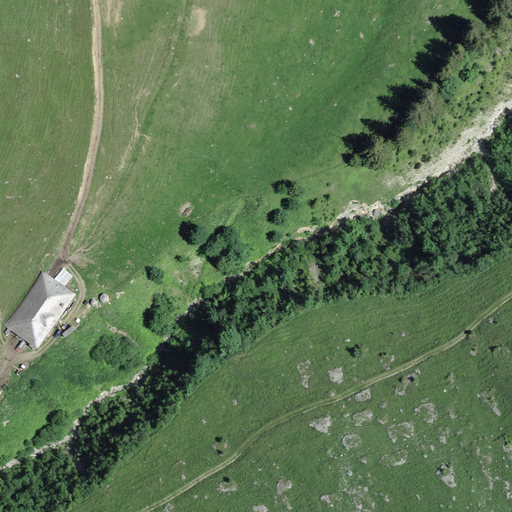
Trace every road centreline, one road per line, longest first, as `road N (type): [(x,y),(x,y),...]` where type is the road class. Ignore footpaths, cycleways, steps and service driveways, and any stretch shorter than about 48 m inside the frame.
road 1 (track): [(148,511),(282,418),(425,357),(511,296)]
road 2 (track): [(63,259),(115,196),(189,0)]
